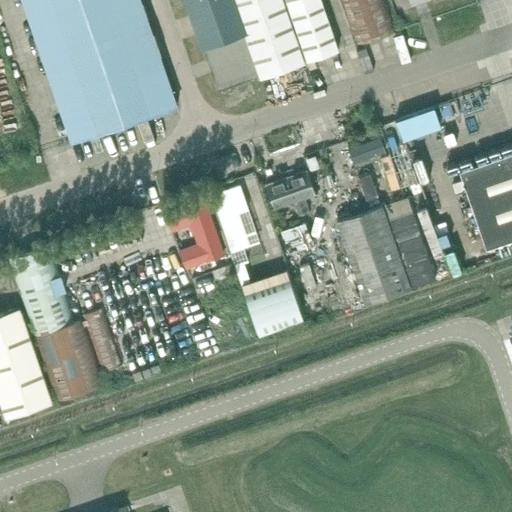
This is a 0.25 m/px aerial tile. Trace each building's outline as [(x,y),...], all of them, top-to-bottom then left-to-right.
[(177,106),(140,0),(22,0),(72,142),(177,106)] [(235,0),(184,0),(201,48),(247,32),(235,0)] [(235,0),(247,32),(262,75),(307,60),(285,0),(235,0)] [(324,0),(286,0),(307,60),(341,48),(324,0)] [(340,0),(356,44),(397,29),(386,0),(340,0)] [(499,99),(499,101),(486,102),(488,121),(511,119),(511,112),(511,98),(499,99)] [(402,138),(441,125),(434,106),(396,119),(402,138)] [(328,122),(318,125),(324,145),(334,143),(328,122)] [(365,138),(371,155),(404,145),(398,128),(365,138)] [(511,152),(460,170),(486,247),(511,238),(511,152)] [(305,198),(314,194),(306,171),(267,185),(275,208),(294,201),(299,215),(309,211),(305,198)] [(264,255),(258,238),(237,178),(208,188),(223,230),(236,265),(264,255)] [(409,195),(382,204),(411,287),(438,278),(409,195)] [(220,255),(224,253),(204,197),(166,210),(173,229),(191,223),(205,260),(214,257),(216,263),(222,261),(220,255)] [(365,303),(411,287),(382,204),(337,220),(365,303)] [(325,215),(326,219),(299,226),(306,251),(340,242),(332,213),(325,215)] [(290,260),(305,255),(295,224),(279,230),(290,260)] [(271,273),(290,267),(277,231),(258,238),(264,255),(271,273)] [(56,400),(106,383),(56,240),(7,257),(56,400)] [(495,267),(492,254),(482,257),(480,249),(470,251),(476,272),(495,267)] [(242,283),(271,273),(264,255),(236,265),(242,283)] [(322,283),(333,279),(325,256),(314,260),(322,283)] [(290,267),(242,283),(261,338),(309,321),(290,267)] [(0,409),(3,418),(53,401),(21,306),(0,313),(0,409)] [(104,306),(84,313),(103,370),(123,364),(104,306)] [(0,431),(9,430),(7,419),(0,420),(0,431)]
